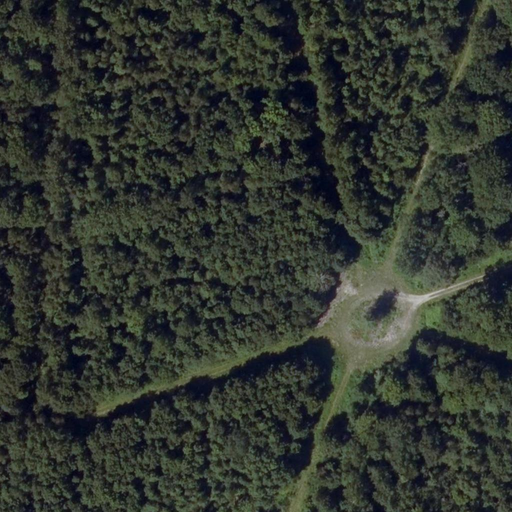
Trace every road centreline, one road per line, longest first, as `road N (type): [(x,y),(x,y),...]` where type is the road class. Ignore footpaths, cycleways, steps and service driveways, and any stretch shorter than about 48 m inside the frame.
road 1 (track): [(34,432),(340,330)]
road 2 (track): [(378,291),(488,0)]
road 3 (track): [(339,311),(345,339),(361,349),(380,347),(394,334),(398,315),(385,294),(369,289),(343,302)]
road 4 (track): [(511,268),(395,306)]
